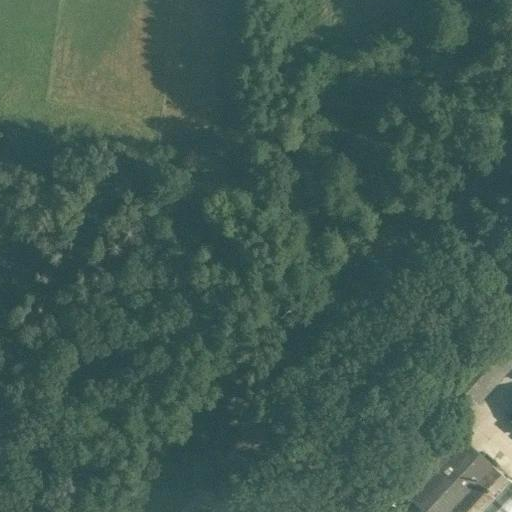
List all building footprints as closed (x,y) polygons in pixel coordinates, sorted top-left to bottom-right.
[(511,346),(498,333),(465,369),(488,390),(511,364),(511,346)] [(488,390),(465,369),(453,382),(476,403),(488,390)] [(448,511),(492,466),(448,425),(448,426),(448,427),(433,444),(450,459),(446,463),(412,501),(424,511),(448,511)] [(433,444),(400,480),(409,488),(439,457),(446,463),(450,459),(433,444)] [(409,488),(402,497),(409,503),(412,501),(446,463),(439,457),(409,488)] [(492,466),(448,511),(481,511),(509,482),(492,466)] [(484,511),(511,483),(509,482),(481,511),(484,511)] [(511,511),(511,484),(511,483),(484,511),(511,511)]
